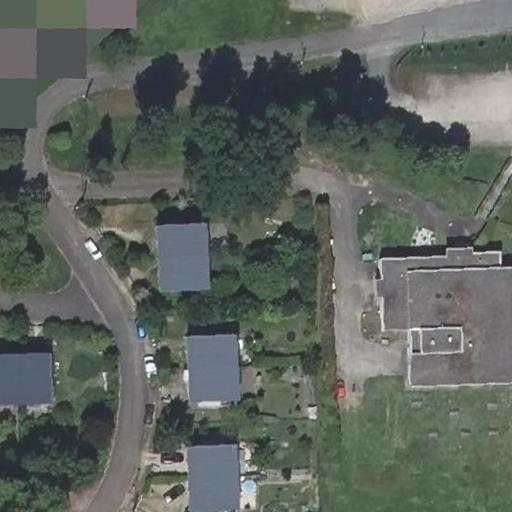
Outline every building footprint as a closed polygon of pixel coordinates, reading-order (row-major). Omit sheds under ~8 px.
[(357,77),(299,84),(303,117),(360,110),(357,77)] [(199,233),(154,235),(156,297),(201,296),(199,233)] [(508,374),(504,247),(376,251),(378,327),(399,326),(401,378),(508,374)] [(236,391),(235,339),(188,340),(190,370),(236,391)] [(53,357),(0,359),(0,404),(55,402),(53,357)] [(236,402),(236,391),(190,370),(191,404),(236,402)] [(234,511),(233,453),(188,455),(189,511),(234,511)]
